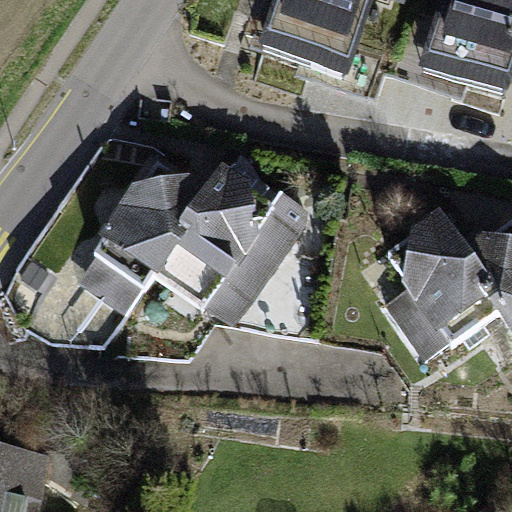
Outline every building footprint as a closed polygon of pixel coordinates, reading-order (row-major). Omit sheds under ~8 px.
[(279,0),(262,65),(354,95),(380,0),(279,0)] [(511,0),(447,0),(422,81),(511,108),(511,0)] [(230,165),(208,200),(184,241),(194,247),(166,286),(240,340),(316,221),(230,165)] [(159,173),(92,261),(148,301),(157,285),(163,290),(166,286),(194,247),(184,241),(208,200),(159,173)] [(445,222),(393,263),(409,289),(407,298),(385,310),(424,369),(498,323),(485,302),(494,295),(470,258),(445,222)] [(511,230),(470,258),(494,295),(485,302),(498,323),(511,344),(511,230)] [(42,511),(51,464),(0,455),(0,511),(42,511)]
